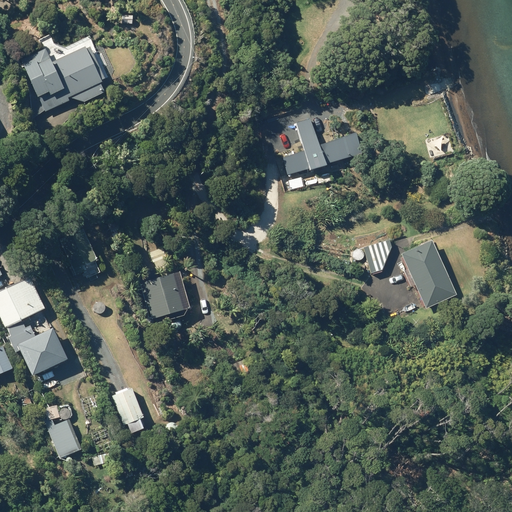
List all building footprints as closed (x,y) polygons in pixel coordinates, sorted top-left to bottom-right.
[(134,10),(122,9),(121,23),(133,24),(134,10)] [(43,46),(51,43),(47,37),(40,40),(43,46)] [(101,83),(84,46),(51,63),(44,48),(20,59),(45,111),(68,101),(67,98),(69,97),(83,102),(104,92),(99,83),(101,83)] [(277,131),(298,126),(293,110),(273,115),(277,131)] [(302,129),(316,167),(340,158),(326,120),(302,129)] [(450,154),(445,136),(427,140),(432,159),(450,154)] [(299,188),(315,182),(311,171),(295,177),(299,188)] [(85,189),(74,194),(81,211),(92,206),(85,189)] [(95,259),(81,229),(58,239),(74,275),(83,271),(81,266),(95,259)] [(361,248),(369,274),(380,271),(389,249),(387,241),(361,248)] [(454,296),(430,241),(398,255),(423,310),(454,296)] [(161,248),(147,253),(152,263),(164,258),(161,248)] [(181,310),(171,274),(139,284),(152,320),(181,310)] [(24,327),(20,319),(43,308),(29,277),(0,290),(0,320),(3,326),(0,327),(0,330),(3,336),(6,334),(14,352),(19,350),(31,376),(65,359),(51,328),(34,336),(29,325),(24,327)] [(335,302),(328,291),(320,296),(327,307),(335,302)] [(382,319),(377,307),(367,311),(372,324),(382,319)] [(335,308),(334,318),(347,319),(347,308),(335,308)] [(2,346),(0,346),(0,373),(11,369),(2,346)] [(247,373),(244,365),(236,368),(239,375),(247,373)] [(132,386),(110,394),(122,423),(127,421),(132,432),(145,427),(141,418),(144,417),(132,386)] [(21,406),(30,403),(28,397),(20,400),(21,406)] [(74,447),(65,423),(53,428),(49,418),(42,421),(56,454),(74,447)] [(112,451),(91,454),(93,464),(114,461),(112,451)]
